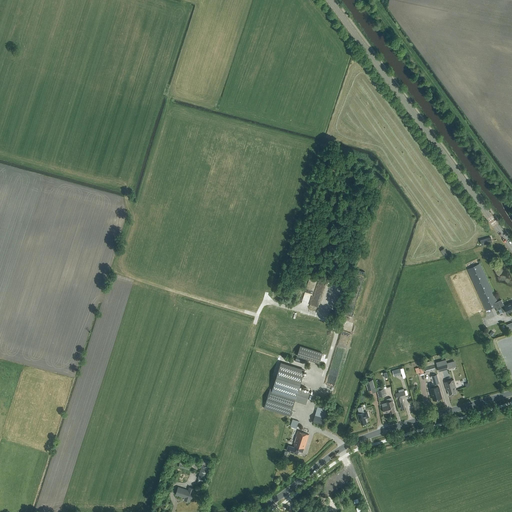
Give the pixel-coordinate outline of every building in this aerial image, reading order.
[(480,263),(467,269),(476,288),(486,310),(494,307),(495,309),(497,308),(498,310),(501,308),(503,311),(506,309),(507,312),(511,309),(511,302),(504,306),(503,303),(501,300),(497,301),(492,288),(491,288),(480,263)] [(302,345),(299,355),(322,361),(324,351),(302,345)] [(448,369),(446,359),(436,362),(438,371),(448,369)] [(427,372),(435,369),(433,361),(424,363),(427,372)] [(270,388),(264,408),(290,416),(293,407),(295,400),(306,404),(307,400),(310,392),(299,388),(304,370),(281,362),(272,389),(270,388)] [(434,382),(429,384),(433,399),(441,397),(438,382),(439,382),(437,374),(432,375),(434,382)] [(368,389),(375,388),(373,379),(365,381),(368,389)] [(449,395),(456,393),(455,388),(456,387),(453,379),(444,382),(447,390),(448,390),(449,395)] [(405,408),(402,397),(406,396),(404,390),(403,388),(398,390),(399,392),(395,393),(397,399),(400,409),(405,408)] [(390,412),(395,411),(393,404),(394,403),(393,401),(392,401),(391,398),(387,399),(388,402),(382,403),(385,412),(390,411),(390,412)] [(363,412),(362,406),(358,408),(359,413),(357,414),(359,420),(360,420),(361,424),(367,422),(365,418),(369,417),(367,411),(363,412)] [(322,425),(324,417),(315,415),(313,422),(322,425)] [(304,448),(309,434),(299,431),(294,446),(288,444),(286,450),(297,454),(298,450),(302,452),(303,448),(304,448)] [(190,470),(192,464),(180,460),(178,466),(190,470)] [(204,480),(209,467),(202,465),(198,478),(204,480)] [(188,490),(178,487),(176,494),(185,497),(184,499),(189,501),(190,498),(191,498),(193,491),(192,491),(193,488),(189,487),(188,490)]
